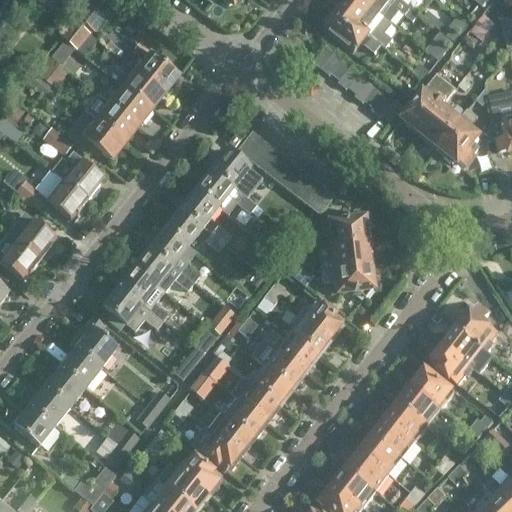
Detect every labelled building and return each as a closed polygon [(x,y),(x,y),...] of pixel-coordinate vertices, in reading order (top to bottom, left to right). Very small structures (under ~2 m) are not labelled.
[(240,0),(216,0),(228,9),(234,8),(240,0)] [(392,28),(389,27),(355,0),(350,0),(339,14),(382,48),(386,51),(393,43),(385,37),(392,28)] [(418,19),(404,8),(393,0),(355,0),(389,27),(398,15),(412,26),(418,19)] [(393,0),(404,8),(410,0),(393,0)] [(470,0),(471,0),(482,9),(488,0),(470,0)] [(511,0),(501,0),(505,2),(504,4),(511,8),(511,0)] [(91,34),(111,9),(104,3),(94,15),(83,6),(72,19),(75,22),(91,34)] [(374,57),(382,48),(339,14),(324,34),(353,57),(361,47),(374,57)] [(485,17),(472,34),(484,43),(497,26),(485,17)] [(511,23),(500,21),(507,50),(511,48),(511,23)] [(72,22),(60,38),(77,53),(90,36),(72,22)] [(458,39),(448,30),(442,38),(452,46),(458,39)] [(62,44),(50,59),(64,69),(75,55),(62,44)] [(126,68),(162,97),(176,80),(137,48),(132,55),(134,57),(126,68)] [(324,50),(309,69),(317,76),(330,59),(331,56),(324,50)] [(115,69),(120,63),(111,56),(106,61),(115,69)] [(330,59),(317,76),(326,82),(327,80),(338,65),(330,59)] [(36,74),(56,90),(67,76),(47,60),(36,74)] [(340,63),(338,65),(327,80),(336,86),(347,72),(349,69),(340,63)] [(162,97),(126,68),(123,65),(116,74),(126,81),(125,82),(128,85),(122,92),(149,114),(162,97)] [(415,74),(425,82),(432,73),(422,65),(415,74)] [(347,72),(336,86),(334,89),(343,95),(344,93),(355,78),(347,72)] [(459,87),(467,77),(460,72),(452,82),(459,87)] [(357,76),(355,78),(344,93),(353,99),(364,85),(366,83),(357,76)] [(467,77),(459,87),(465,92),(472,82),(467,77)] [(435,78),(401,122),(420,137),(444,106),(458,89),(450,83),(448,87),(435,78)] [(53,92),(35,79),(27,90),(45,103),(53,92)] [(364,85),(353,99),(351,102),(360,108),(362,106),(373,92),(364,85)] [(375,89),(373,92),(362,106),(370,112),(382,98),(383,96),(375,89)] [(489,98),(486,89),(476,101),(483,106),(489,98)] [(113,98),(106,107),(136,130),(149,114),(122,92),(116,100),(113,98)] [(382,98),(370,112),(369,115),(377,121),(378,119),(390,104),(382,98)] [(390,104),(378,119),(387,126),(400,109),(391,102),(390,104)] [(7,104),(0,113),(0,126),(9,133),(22,114),(7,104)] [(507,154),(511,152),(511,104),(496,108),(498,116),(489,118),(497,154),(506,152),(507,154)] [(444,106),(420,137),(438,150),(465,116),(456,109),(454,109),(452,112),(444,106)] [(102,118),(96,126),(123,147),(136,130),(106,107),(99,116),(102,118)] [(464,169),(473,157),(466,152),(477,138),(469,132),(478,120),(467,112),(465,116),(438,150),(456,165),(457,164),(464,169)] [(96,126),(85,117),(79,124),(76,122),(63,138),(75,148),(75,147),(81,151),(86,145),(109,164),(123,147),(96,126)] [(41,127),(29,119),(23,128),(35,136),(41,127)] [(62,159),(70,148),(49,133),(41,144),(62,159)] [(245,161),(260,142),(250,135),(235,154),(245,161)] [(254,168),(269,149),(260,142),(245,161),(254,168)] [(263,175),(278,156),(269,149),(254,168),(263,175)] [(225,155),(209,175),(232,193),(248,173),(225,155)] [(272,182),(287,163),(278,156),(263,175),(272,182)] [(281,189),(296,170),(287,163),(272,182),(281,189)] [(89,206),(99,193),(96,191),(102,183),(78,164),(62,185),(89,206)] [(290,196),(304,177),(296,170),(281,189),(290,196)] [(241,200),(232,193),(209,175),(194,194),(217,213),(226,220),(235,209),(248,219),(254,211),(241,200)] [(89,206),(62,185),(52,177),(36,197),(46,205),(45,206),(69,225),(75,217),(78,220),(89,206)] [(299,203),(313,184),(304,177),(290,196),(299,203)] [(308,210),(322,191),(313,184),(299,203),(308,210)] [(13,195),(37,214),(44,205),(20,186),(13,195)] [(322,191),(308,210),(317,218),(332,199),(322,191)] [(241,200),(254,211),(260,203),(247,192),(241,200)] [(217,213),(194,194),(179,213),(202,232),(217,213)] [(179,213),(163,233),(186,251),(202,232),(179,213)] [(327,250),(332,250),(331,247),(365,243),(362,222),(352,215),(345,224),(329,226),(330,238),(326,239),(327,250)] [(40,266),(51,252),(49,250),(54,243),(30,224),(22,218),(5,238),(14,245),(40,266)] [(210,239),(223,249),(228,242),(215,232),(210,239)] [(148,252),(192,288),(198,281),(185,270),(195,258),(186,251),(163,233),(148,252)] [(216,258),(223,249),(210,239),(203,247),(216,258)] [(334,272),(342,271),(368,268),(365,243),(331,247),(332,250),(327,250),(329,262),(321,263),(322,273),(334,272)] [(29,279),(40,266),(14,245),(0,262),(0,267),(22,284),(27,278),(29,279)] [(297,265),(307,253),(298,246),(286,261),(293,266),(297,265)] [(186,296),(192,288),(148,252),(133,271),(156,290),(157,289),(164,280),(173,287),(174,286),(186,296)] [(294,270),(298,270),(297,265),(293,266),(286,261),(279,270),(289,277),(294,270)] [(334,272),(336,289),(337,295),(353,293),(362,300),(370,290),(370,289),(368,268),(342,271),(334,272)] [(294,270),(289,277),(305,290),(312,281),(298,270),(294,270)] [(156,290),(133,271),(117,291),(140,309),(161,326),(168,318),(156,308),(165,296),(157,289),(156,290)] [(268,294),(277,302),(282,296),(272,288),(268,294)] [(161,326),(140,309),(117,291),(101,310),(124,329),(125,328),(133,335),(143,323),(155,333),(161,326)] [(272,308),(277,302),(268,294),(262,300),(272,308)] [(297,317),(328,341),(341,324),(314,303),(308,311),(304,308),(297,317)] [(455,332),(482,352),(495,335),(481,324),(487,317),(475,308),(470,315),(469,314),(455,332)] [(288,337),(315,358),(328,341),(297,317),(290,326),(294,329),(288,337)] [(75,352),(100,371),(116,352),(98,338),(104,330),(92,321),(70,349),(74,353),(75,352)] [(242,327),(252,334),(256,329),(246,322),(242,327)] [(246,342),(252,334),(242,327),(236,334),(246,342)] [(469,370),(482,352),(455,332),(442,349),(469,370)] [(263,343),(302,374),(315,358),(288,337),(283,343),(270,333),(263,343)] [(289,391),(302,374),(263,343),(256,352),(260,356),(254,363),(262,370),(289,391)] [(456,387),(469,370),(442,349),(429,366),(456,387)] [(75,352),(74,353),(60,371),(85,391),(100,371),(75,352)] [(220,355),(215,361),(225,369),(230,362),(220,355)] [(289,391),(262,370),(256,377),(252,374),(245,384),(249,387),(276,407),(289,391)] [(85,391),(60,371),(45,390),(70,410),(85,391)] [(203,377),(212,384),(217,379),(208,371),(203,377)] [(442,414),(447,408),(445,406),(454,396),(424,373),(410,390),(439,412),(442,414)] [(199,401),(212,384),(203,377),(190,394),(199,401)] [(232,400),(263,424),(276,407),(249,387),(242,395),(239,392),(232,400)] [(29,410),(51,427),(54,430),(70,410),(45,390),(29,410)] [(442,414),(439,412),(410,390),(398,406),(427,430),(429,431),(442,414)] [(502,396),(511,405),(511,404),(511,394),(507,390),(502,396)] [(146,407),(157,416),(169,401),(158,393),(146,407)] [(506,411),(511,405),(502,396),(497,403),(506,411)] [(223,419),(250,440),(263,424),(232,400),(225,409),(229,412),(223,419)] [(177,410),(187,418),(191,412),(182,404),(177,410)] [(385,423),(415,446),(427,430),(398,406),(385,423)] [(146,431),(157,416),(146,407),(135,422),(146,431)] [(38,450),(54,430),(51,427),(29,410),(13,430),(38,450)] [(182,424),(187,418),(177,410),(172,416),(182,424)] [(237,457),(250,440),(223,419),(217,428),(213,425),(207,433),(237,457)] [(409,455),(416,447),(415,446),(385,423),(372,439),(402,463),(408,454),(409,455)] [(115,447),(127,456),(138,441),(127,432),(115,447)] [(204,444),(197,453),(224,474),(237,457),(207,433),(200,441),(204,444)] [(493,449),(500,457),(507,450),(491,434),(485,440),(493,449)] [(146,450),(156,458),(168,442),(158,435),(146,450)] [(391,480),(396,474),(394,472),(402,463),(372,439),(359,455),(389,479),(391,480)] [(493,449),(485,440),(478,448),(486,456),(493,449)] [(465,441),(457,451),(464,457),(472,447),(465,441)] [(115,471),(127,456),(115,447),(104,462),(115,471)] [(150,465),(156,458),(146,450),(140,457),(150,465)] [(15,453),(7,464),(18,472),(25,462),(15,453)] [(346,472),(376,495),(389,479),(359,455),(346,472)] [(176,474),(206,497),(219,480),(189,457),(176,474)] [(440,465),(448,472),(454,466),(445,458),(440,465)] [(443,477),(448,472),(440,465),(436,471),(443,477)] [(453,474),(462,483),(468,476),(459,468),(453,474)] [(73,493),(92,508),(102,495),(111,484),(115,479),(104,470),(90,488),(82,482),(73,493)] [(138,483),(126,472),(119,481),(131,491),(138,483)] [(334,488),(363,511),(376,495),(346,472),(334,488)] [(511,501),(511,473),(507,478),(510,481),(501,490),(511,501)] [(163,490),(190,511),(194,511),(206,497),(176,474),(163,490)] [(456,488),(462,483),(453,474),(448,479),(456,488)] [(111,484),(102,495),(109,501),(118,489),(111,484)] [(363,511),(334,488),(320,506),(327,511),(363,511)] [(410,495),(419,502),(424,497),(415,489),(410,495)] [(150,507),(156,511),(190,511),(163,490),(150,507)] [(511,511),(511,501),(501,490),(491,499),(488,496),(481,503),(490,511),(511,511)] [(90,511),(105,511),(113,503),(109,501),(102,495),(92,508),(89,511),(90,511)] [(413,508),(419,502),(410,495),(405,501),(413,508)] [(0,511),(28,511),(35,504),(28,498),(17,511),(8,511),(0,505),(0,511)] [(156,511),(150,507),(139,499),(128,511),(156,511)] [(422,507),(426,511),(433,511),(436,510),(428,501),(422,507)] [(490,511),(481,503),(474,510),(475,511),(490,511)]
